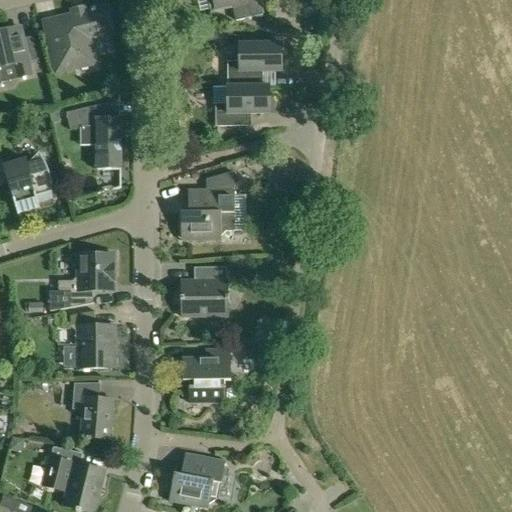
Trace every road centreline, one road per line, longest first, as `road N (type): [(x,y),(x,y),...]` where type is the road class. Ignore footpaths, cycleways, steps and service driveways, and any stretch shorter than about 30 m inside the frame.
road 1 (residential): [(345,0),(279,436)]
road 2 (residential): [(146,439),(147,209)]
road 3 (residential): [(147,209),(138,0)]
road 4 (residential): [(0,250),(147,209)]
road 5 (residential): [(146,439),(236,446),(279,436)]
